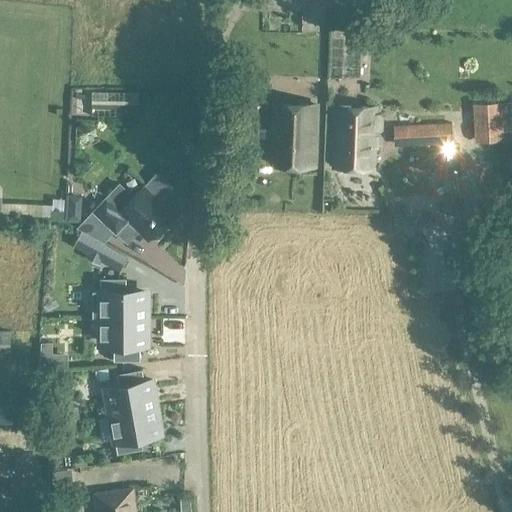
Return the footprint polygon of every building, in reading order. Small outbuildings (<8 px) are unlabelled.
[(252,39),(301,40),(301,15),(253,14),(252,39)] [(297,70),(296,53),(254,55),(254,72),(297,70)] [(138,92),(91,90),(90,115),(137,114),(138,92)] [(501,102),(476,103),(476,105),(477,140),(500,139),(502,139),(501,102)] [(273,103),(270,163),(315,166),(317,105),(273,103)] [(336,107),(334,166),(375,167),(376,108),(336,107)] [(414,125),(393,126),(394,146),(452,143),(451,123),(443,124),(443,117),(414,118),(414,125)] [(133,197),(119,185),(93,212),(116,233),(128,220),(148,239),(172,214),(143,186),(133,197)] [(63,217),(67,218),(66,221),(79,222),(80,211),(64,211),(63,217)] [(127,256),(81,230),(72,245),(119,271),(127,256)] [(100,292),(92,292),(92,318),(147,317),(147,306),(145,306),(145,292),(126,292),(126,278),(100,278),(100,292)] [(147,317),(92,318),(97,318),(97,330),(99,330),(99,343),(113,342),(114,361),(140,361),(140,344),(147,344),(147,342),(145,342),(145,329),(147,329),(147,317)] [(10,330),(0,330),(0,352),(11,353),(10,330)] [(64,356),(43,356),(43,367),(64,367),(64,356)] [(110,403),(107,403),(110,415),(157,406),(155,395),(152,395),(150,383),(145,384),(144,382),(142,369),(116,374),(119,386),(119,388),(107,390),(110,403)] [(105,370),(94,371),(96,379),(106,378),(105,370)] [(53,381),(53,397),(66,396),(66,381),(53,381)] [(53,400),(43,400),(43,414),(53,414),(53,400)] [(38,401),(26,401),(26,421),(39,420),(38,401)] [(0,423),(13,424),(12,403),(12,402),(0,402),(0,423)] [(157,406),(110,415),(114,441),(115,441),(117,454),(143,449),(141,436),(140,435),(159,432),(156,418),(159,418),(157,406)] [(67,437),(88,439),(89,425),(68,423),(67,437)] [(135,511),(132,488),(96,493),(98,511),(135,511)]
